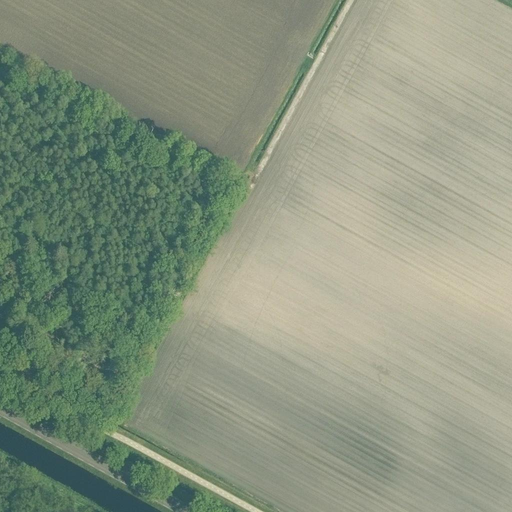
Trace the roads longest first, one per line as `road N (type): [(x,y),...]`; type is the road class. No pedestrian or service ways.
road 1 (track): [(351,0),(249,190)]
road 2 (primary): [(188,511),(0,407)]
